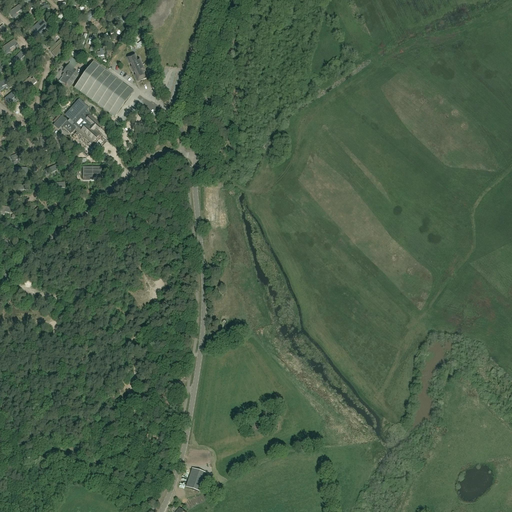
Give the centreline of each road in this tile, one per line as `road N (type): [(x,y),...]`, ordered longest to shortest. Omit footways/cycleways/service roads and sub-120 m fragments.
road 1 (tertiary): [(160,511),(181,461),(203,327),(196,155)]
road 2 (unclassified): [(0,280),(156,154),(196,155)]
road 3 (unknown): [(13,31),(45,58),(30,123),(37,194),(0,193)]
road 4 (track): [(16,391),(70,419),(93,446),(99,472),(139,511)]
road 5 (tertiary): [(196,155),(235,0)]
